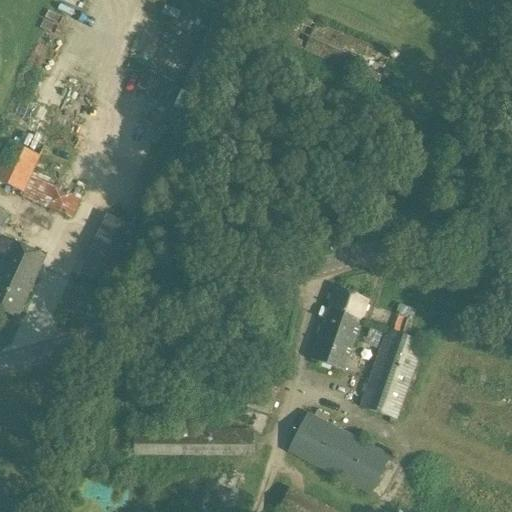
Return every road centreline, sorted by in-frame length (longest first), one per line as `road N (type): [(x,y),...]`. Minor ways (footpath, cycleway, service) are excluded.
road 1 (unclassified): [(0,364),(511,216)]
road 2 (unknown): [(301,274),(290,374),(246,511)]
